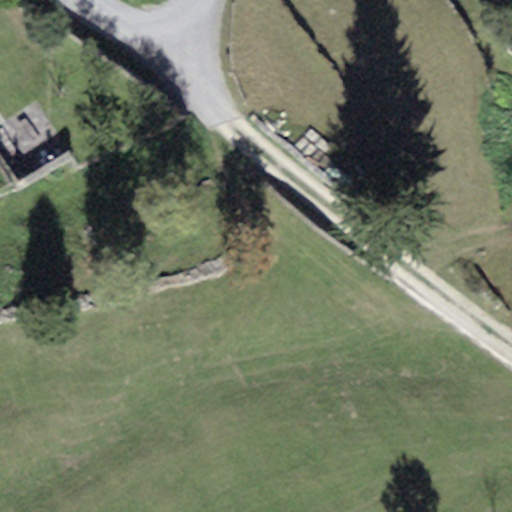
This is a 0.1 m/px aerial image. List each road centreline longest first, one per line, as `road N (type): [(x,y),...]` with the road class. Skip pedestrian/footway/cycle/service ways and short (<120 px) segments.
road 1 (track): [(186,76),(411,267),(511,340)]
road 2 (track): [(64,0),(186,76)]
